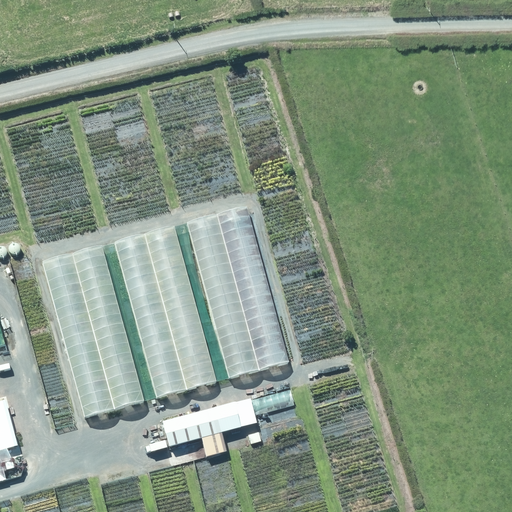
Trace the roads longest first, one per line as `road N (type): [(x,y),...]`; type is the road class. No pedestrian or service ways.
road 1 (unclassified): [(0,92),(265,32),(511,23)]
road 2 (track): [(0,499),(38,487),(58,460),(7,286),(0,285)]
